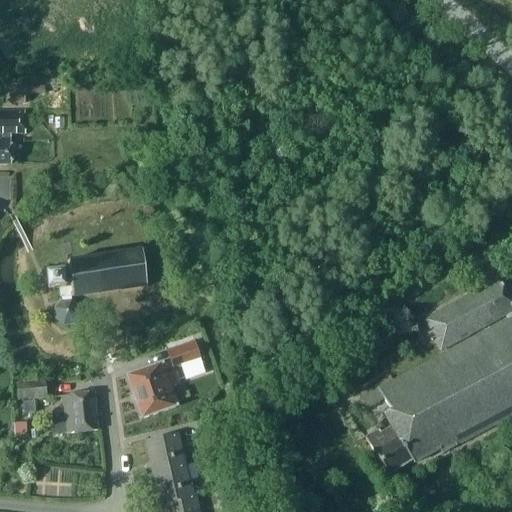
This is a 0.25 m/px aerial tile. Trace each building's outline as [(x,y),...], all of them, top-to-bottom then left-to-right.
[(46,84),(10,84),(10,105),(25,105),(25,94),(46,95),(46,84)] [(0,165),(12,166),(11,135),(26,135),(25,112),(0,112),(0,165)] [(148,288),(144,252),(68,262),(69,269),(64,270),(64,272),(47,274),(48,290),(59,289),(60,298),(61,298),(62,302),(55,310),(56,320),(64,327),(74,326),(81,318),(80,308),(72,301),(72,298),(148,288)] [(511,417),(511,304),(499,280),(425,320),(444,355),(378,390),(391,412),(385,415),(393,428),(382,434),(380,431),(367,439),(369,442),(389,476),(413,461),(414,465),(440,450),(443,455),(511,417)] [(201,361),(195,344),(168,353),(171,362),(163,365),(163,364),(127,377),(142,420),(178,408),(171,389),(180,386),(174,370),(201,361)] [(20,388),(21,401),(48,399),(47,386),(20,388)] [(66,435),(98,432),(94,394),(63,397),(65,419),(66,434),(66,435)] [(65,419),(50,420),(52,435),(66,434),(65,419)] [(14,425),(15,437),(27,436),(26,424),(14,425)] [(154,474),(186,467),(179,436),(146,443),(154,474)] [(193,498),(193,497),(186,467),(154,474),(161,506),(164,505),(164,504),(193,498)] [(165,511),(199,511),(196,497),(193,497),(193,498),(164,504),(164,505),(165,511)]
